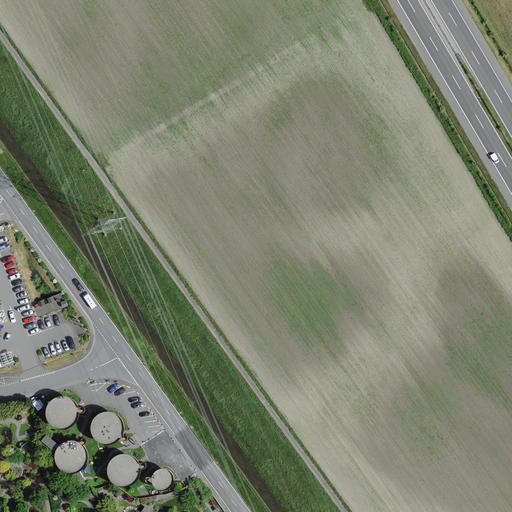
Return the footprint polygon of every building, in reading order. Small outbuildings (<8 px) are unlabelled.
[(68,399),(64,397),(60,398),(55,399),(52,402),(49,405),(48,410),(48,414),(49,418),(51,422),(54,425),(59,427),(63,427),(67,426),(71,424),(75,421),(77,417),(78,413),(77,408),(75,404),(72,401),(68,399)] [(113,414),(109,413),(104,413),(100,415),(96,417),(94,421),(92,425),(92,430),(93,434),(96,438),(99,441),(103,443),(108,443),(112,442),(116,440),(119,437),(121,433),(122,429),(122,424),(120,420),(117,417),(113,414)] [(77,443),(73,442),(68,442),(64,443),(60,446),(58,450),(56,454),(56,458),(57,463),(59,467),(63,469),(67,471),(71,472),(76,471),(80,469),(83,466),(85,462),(86,457),(85,453),(84,449),(81,445),(77,443)] [(130,457),(125,456),(121,456),(117,457),(113,460),(110,464),(109,468),(109,472),(110,477),(112,480),(116,483),(120,485),(124,486),(129,485),(133,483),(136,480),(138,476),(139,471),(138,467),(136,463),(133,459),(130,457)] [(163,470),(160,470),(158,471),(156,473),(154,475),(153,477),(153,480),(153,483),(154,485),(156,487),(158,489),(161,489),(163,490),(166,489),(168,488),(170,486),(172,484),(172,481),(172,478),(172,476),(170,473),(168,472),(166,470),(163,470)]
